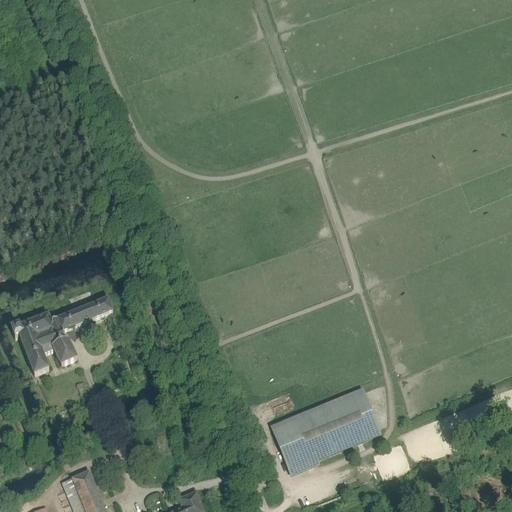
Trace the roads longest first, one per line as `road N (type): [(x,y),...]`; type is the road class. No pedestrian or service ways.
road 1 (track): [(47,0),(261,511)]
road 2 (track): [(83,365),(135,492),(246,477)]
